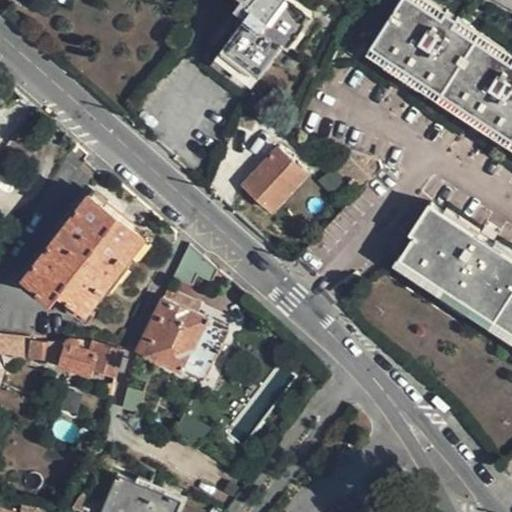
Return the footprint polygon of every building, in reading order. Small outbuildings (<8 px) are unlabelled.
[(280,38),(284,40),(295,25),(301,28),(313,11),(297,0),(243,0),(239,6),(249,15),(217,58),(247,80),(280,38)] [(511,61),(511,62),(455,26),(460,19),(447,10),(442,17),(415,0),(401,0),(372,45),(511,135),(511,61)] [(431,0),(415,0),(442,17),(447,10),(431,0)] [(511,61),(511,51),(460,19),(455,26),(511,62),(511,61)] [(302,30),(301,28),(295,25),(284,40),(286,42),(289,45),(302,30)] [(252,84),(286,42),(284,40),(280,38),(247,80),(252,84)] [(511,144),(511,135),(372,45),(367,52),(511,144)] [(307,172),(278,148),(244,185),(272,210),(307,172)] [(365,188),(385,167),(384,160),(353,151),(339,169),(365,188)] [(146,233),(90,191),(26,276),(54,299),(62,290),(88,310),(146,233)] [(511,254),(430,203),(411,231),(416,234),(401,257),(511,328),(511,254)] [(218,267),(188,240),(172,274),(191,283),(196,272),(210,279),(218,267)] [(511,339),(511,328),(401,257),(396,265),(511,339)] [(160,299),(137,345),(183,367),(191,349),(212,359),(226,329),(193,314),(185,310),(187,304),(170,296),(167,302),(160,299)] [(196,308),(187,304),(185,310),(193,314),(196,308)] [(0,332),(0,352),(47,359),(61,363),(93,371),(94,367),(117,374),(124,348),(120,347),(97,342),(96,345),(80,342),(77,338),(75,336),(73,336),(69,337),(67,339),(48,341),(31,337),(31,336),(0,332)] [(204,377),(212,359),(191,349),(183,367),(204,377)] [(78,415),(87,393),(68,385),(59,408),(78,415)] [(127,387),(123,406),(139,409),(144,391),(127,387)] [(101,508),(110,511),(174,511),(180,498),(116,471),(101,508)] [(58,511),(59,510),(57,509),(22,503),(20,511),(0,503),(0,511),(58,511)]
